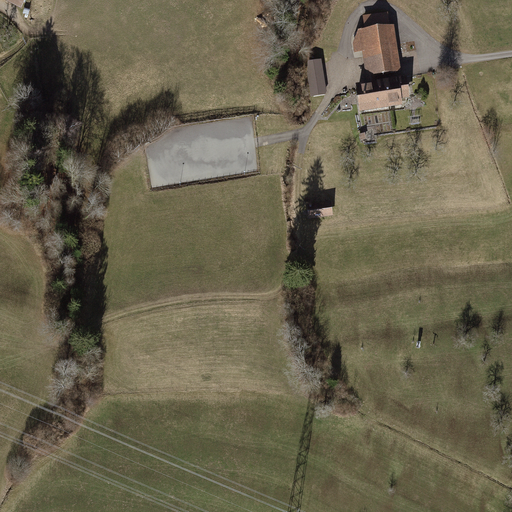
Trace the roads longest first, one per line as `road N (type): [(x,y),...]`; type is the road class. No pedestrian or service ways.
road 1 (track): [(37,341),(181,303),(269,299),(284,288),(304,245),(298,171),(305,136)]
road 2 (track): [(256,146),(305,136),(332,97),(343,56)]
